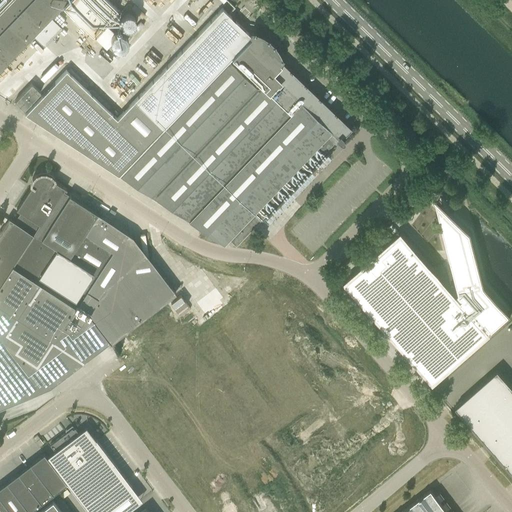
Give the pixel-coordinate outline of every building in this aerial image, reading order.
[(0,0),(0,71),(34,36),(44,46),(62,28),(52,18),(63,6),(92,34),(93,34),(96,37),(120,12),(117,9),(107,0),(0,0)] [(251,31),(248,34),(222,8),(117,119),(66,70),(24,114),(223,243),(228,238),(235,245),(336,139),(340,142),(341,142),(342,142),(343,142),(343,141),(344,140),(344,139),(343,139),(343,138),(340,135),(342,133),(344,135),(351,128),(282,62),(280,64),(279,63),(282,60),(282,59),(277,49),(271,41),(262,34),(252,30),(251,30),(251,31)] [(14,102),(23,110),(40,92),(31,84),(14,102)] [(0,263),(81,316),(103,346),(109,341),(110,343),(175,293),(151,261),(133,264),(130,243),(106,227),(110,221),(101,216),(97,221),(93,219),(96,214),(97,214),(99,210),(94,206),(91,210),(62,191),(64,189),(65,189),(54,181),(55,180),(54,178),(50,175),(45,173),(40,173),(35,175),(31,179),(29,183),(29,185),(31,186),(16,208),(16,209),(31,219),(28,224),(35,229),(32,234),(8,218),(0,230),(0,234),(5,236),(2,245),(0,244),(0,263)] [(435,200),(440,218),(458,291),(460,293),(456,297),(403,236),(348,285),(433,382),(488,333),(486,331),(490,327),(492,329),(509,315),(483,285),(469,233),(451,215),(435,200)] [(0,263),(0,423),(0,424),(0,422),(0,405),(51,385),(103,346),(81,316),(0,263)] [(455,407),(511,471),(511,386),(497,370),(455,407)] [(95,439),(86,427),(78,432),(74,428),(72,429),(72,428),(67,432),(67,431),(50,445),(54,451),(46,457),(56,469),(66,483),(88,511),(98,511),(132,487),(96,439),(95,439)] [(33,463),(31,465),(53,493),(66,483),(56,469),(46,457),(43,453),(43,455),(38,459),(33,463)] [(53,493),(31,465),(30,463),(29,464),(30,466),(26,469),(23,471),(19,474),(41,502),(53,493)] [(9,482),(7,483),(29,511),(41,502),(19,474),(18,472),(17,473),(18,475),(13,479),(9,482)] [(27,511),(29,511),(7,483),(6,481),(6,482),(6,484),(2,487),(0,488),(0,497),(11,511),(27,511)] [(448,511),(431,489),(400,511),(448,511)] [(0,511),(11,511),(0,497),(0,511)] [(61,511),(52,499),(48,502),(34,511),(61,511)]
